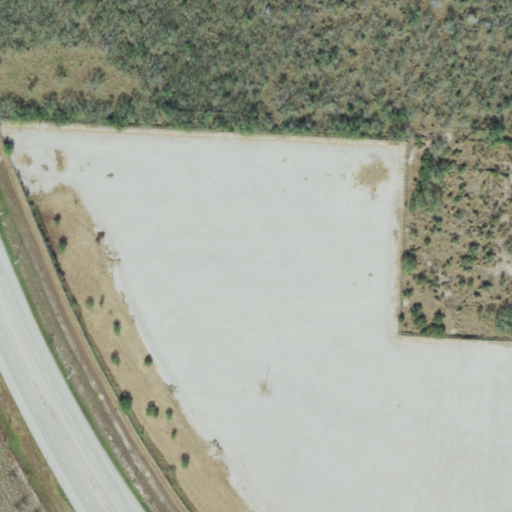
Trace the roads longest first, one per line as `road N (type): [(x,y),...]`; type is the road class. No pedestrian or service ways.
road 1 (trunk): [(133,511),(101,476),(49,387),(0,274)]
road 2 (trunk): [(0,334),(66,472),(95,511)]
